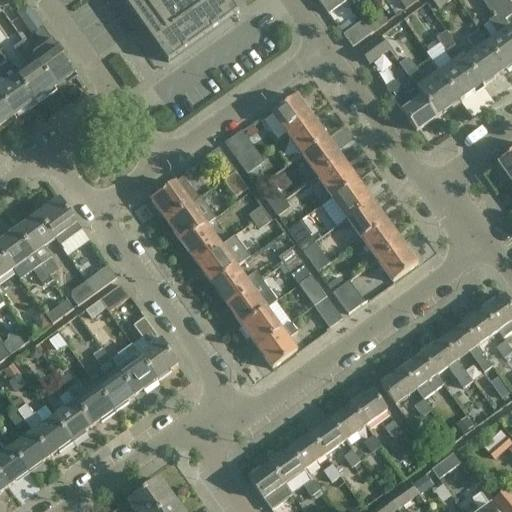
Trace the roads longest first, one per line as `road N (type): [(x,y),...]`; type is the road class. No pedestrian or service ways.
road 1 (residential): [(243,422),(485,246)]
road 2 (residential): [(243,422),(94,218)]
road 3 (residential): [(168,163),(325,47)]
road 4 (residential): [(433,192),(325,47)]
road 5 (residential): [(59,511),(167,437),(188,435),(201,452)]
